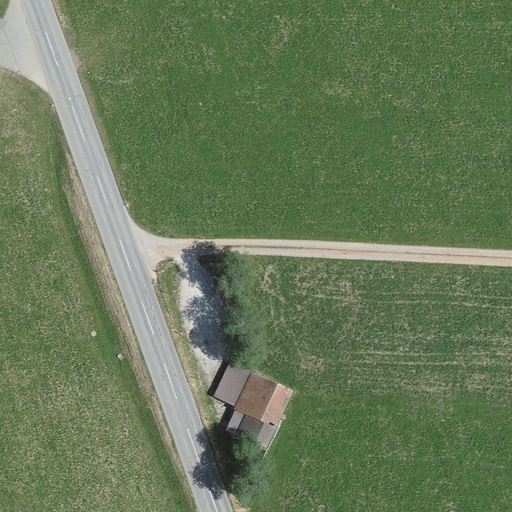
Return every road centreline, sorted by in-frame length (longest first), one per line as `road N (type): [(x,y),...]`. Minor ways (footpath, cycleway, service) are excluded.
road 1 (secondary): [(49,39),(217,511)]
road 2 (track): [(511,260),(121,245)]
